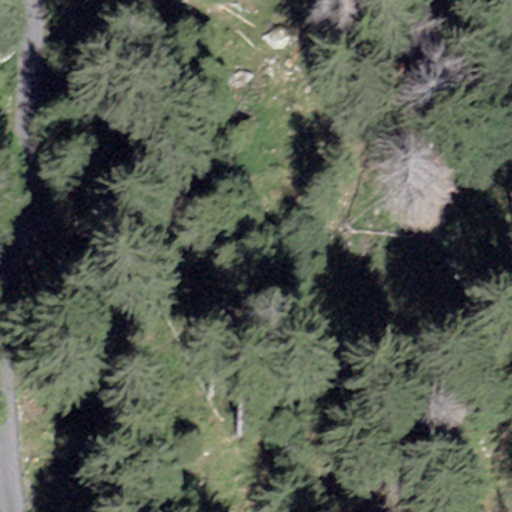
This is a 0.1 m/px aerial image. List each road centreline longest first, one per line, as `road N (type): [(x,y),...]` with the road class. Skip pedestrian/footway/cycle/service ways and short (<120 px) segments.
road 1 (unclassified): [(0,355),(28,87),(29,0)]
road 2 (unclassified): [(11,511),(0,370)]
